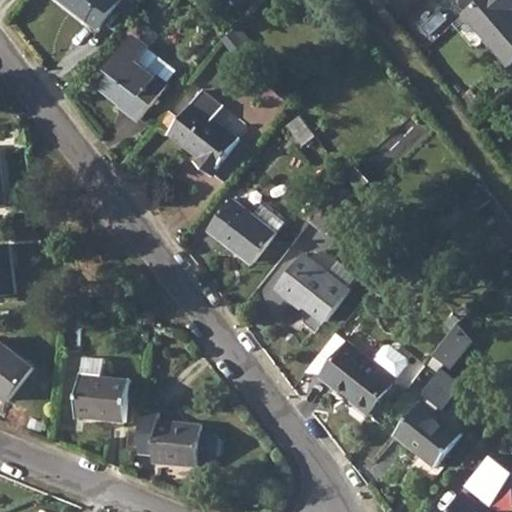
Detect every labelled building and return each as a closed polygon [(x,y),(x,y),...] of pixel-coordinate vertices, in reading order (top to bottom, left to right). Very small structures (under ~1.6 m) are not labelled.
[(63,0),(100,28),(121,0),(63,0)] [(511,0),(481,0),(465,14),(511,66),(511,65),(511,0)] [(246,44),(237,32),(226,42),(234,53),(246,44)] [(113,73),(101,88),(122,104),(122,106),(142,121),(169,84),(168,83),(177,70),(149,48),(150,46),(134,34),(107,68),(113,73)] [(203,90),(171,132),(202,156),(198,162),(212,173),(241,137),(216,117),(224,106),(203,90)] [(245,135),(252,127),(229,106),(222,114),(245,135)] [(310,109),(302,116),(314,131),(322,125),(310,109)] [(302,116),(290,125),(307,149),(319,138),(314,131),(302,116)] [(319,138),(307,149),(318,164),(331,154),(319,138)] [(337,189),(312,221),(328,234),(353,203),(337,189)] [(209,231),(233,250),(236,245),(256,261),(285,222),(263,205),(255,215),(233,199),(209,231)] [(12,245),(0,246),(0,296),(19,294),(12,245)] [(236,245),(233,250),(253,265),(256,261),(236,245)] [(306,253),(277,290),(303,310),(305,308),(325,324),(353,290),(350,287),(357,277),(338,262),(330,272),(306,253)] [(420,253),(411,260),(432,288),(442,280),(420,253)] [(431,289),(409,261),(405,257),(387,273),(413,304),(431,289)] [(411,260),(409,261),(431,289),(432,288),(411,260)] [(470,314),(459,323),(475,343),(485,331),(470,314)] [(459,323),(434,356),(453,370),(475,343),(459,323)] [(0,341),(0,392),(11,401),(36,369),(0,341)] [(321,381),(346,400),(349,395),(371,412),(409,364),(408,357),(392,345),(386,346),(375,361),(350,343),(321,381)] [(85,359),(83,375),(103,378),(105,361),(85,359)] [(103,378),(83,375),(79,417),(84,418),(128,422),(132,380),(103,378)] [(349,395),(346,400),(368,416),(371,412),(349,395)] [(422,404),(396,436),(437,468),(462,435),(422,404)] [(145,412),(141,454),(158,456),(158,463),(199,468),(200,460),(203,433),(203,426),(161,420),(161,414),(145,412)] [(474,437),(482,443),(488,434),(482,428),(474,437)] [(203,433),(200,460),(212,462),(219,456),(221,440),(215,434),(203,433)] [(467,493),(452,511),(511,511),(511,509),(484,488),(475,499),(467,493)]
